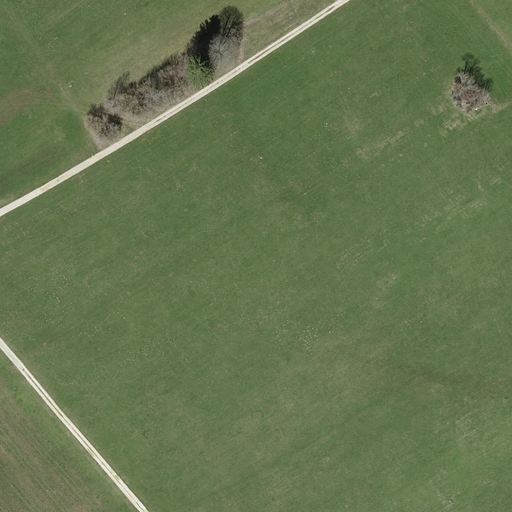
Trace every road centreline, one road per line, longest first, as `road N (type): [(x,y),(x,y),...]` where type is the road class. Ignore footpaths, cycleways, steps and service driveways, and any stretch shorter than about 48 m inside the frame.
road 1 (track): [(0,216),(345,0)]
road 2 (track): [(141,511),(0,348)]
